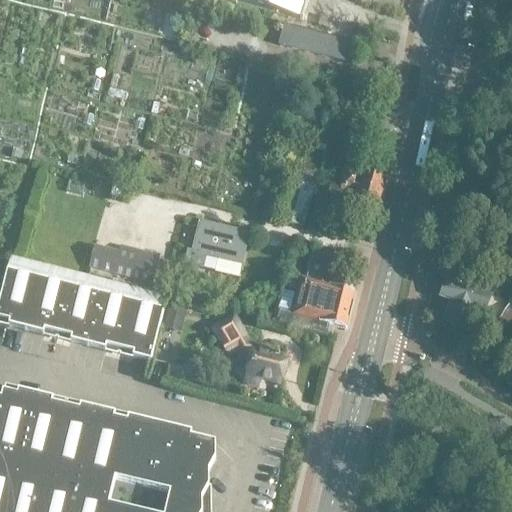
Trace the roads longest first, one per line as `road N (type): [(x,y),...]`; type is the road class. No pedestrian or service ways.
road 1 (primary): [(376,326),(453,0)]
road 2 (primary): [(330,511),(376,326)]
road 3 (unclassified): [(511,402),(376,326)]
